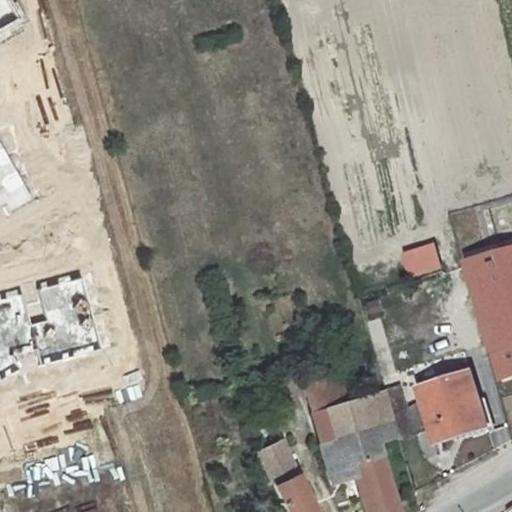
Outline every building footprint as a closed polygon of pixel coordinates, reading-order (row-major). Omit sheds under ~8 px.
[(511,248),(466,262),(477,299),(511,288),(511,248)] [(511,288),(477,299),(492,352),(511,346),(511,288)] [(511,346),(492,352),(498,372),(510,368),(511,367),(511,346)] [(511,375),(510,368),(498,372),(501,382),(511,378),(511,375)] [(470,373),(420,392),(426,408),(434,429),(438,441),(489,422),(470,373)] [(341,374),(300,387),(308,414),(349,401),(341,374)] [(349,401),(308,414),(317,444),(387,421),(379,390),(349,401)] [(400,392),(383,396),(394,440),(434,429),(426,408),(408,412),(400,392)] [(387,421),(317,444),(329,485),(353,478),(363,511),(395,511),(397,511),(376,443),(392,437),(387,421)] [(311,511),(278,440),(255,452),(283,511),(311,511)]
